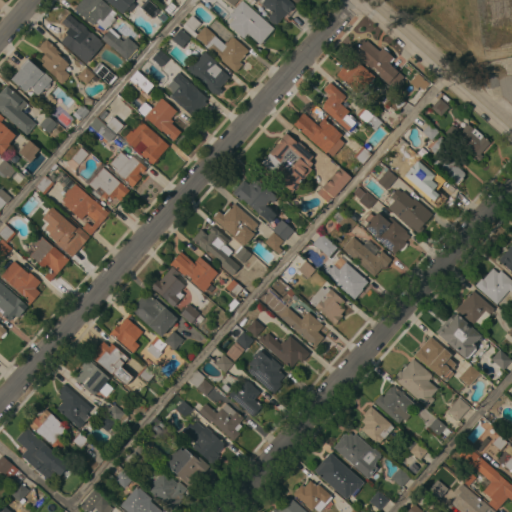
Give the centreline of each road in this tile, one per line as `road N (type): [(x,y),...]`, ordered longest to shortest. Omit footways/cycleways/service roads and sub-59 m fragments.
road 1 (residential): [(0,405),(355,0)]
road 2 (residential): [(225,511),(511,185)]
road 3 (residential): [(511,134),(361,0)]
